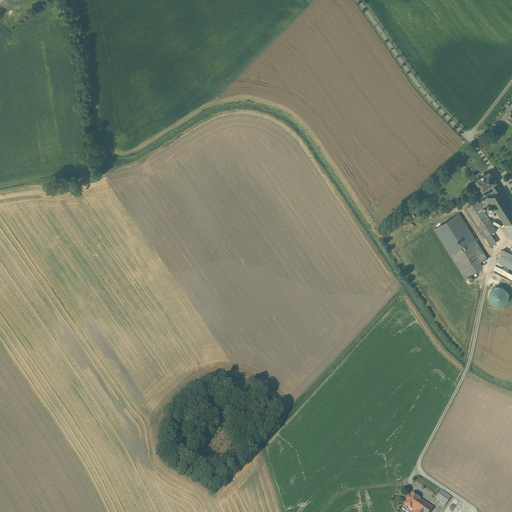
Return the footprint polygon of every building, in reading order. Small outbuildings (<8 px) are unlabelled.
[(490,186),(494,192),(500,189),(495,181),(496,180),(494,175),(492,176),(489,171),(485,174),(485,173),(478,177),(479,178),(475,180),(478,185),(478,186),(480,187),(482,191),(490,186)] [(511,219),(511,207),(500,189),(494,192),(487,197),(491,202),(505,224),(507,223),(511,219)] [(487,197),(479,202),(482,208),(491,202),(487,197)] [(482,208),(479,202),(477,200),(466,207),(485,237),(490,234),(496,230),(482,208)] [(459,213),(434,229),(450,254),(475,239),(459,213)] [(490,234),(485,237),(491,246),(496,243),(490,234)] [(475,239),(450,254),(464,277),(478,269),(477,267),(481,264),(479,261),(486,257),(475,239)] [(511,268),(511,254),(503,249),(497,261),(511,269),(511,268)] [(493,305),(496,306),(499,306),(502,306),(505,304),(507,302),(508,299),(508,296),(508,293),(506,290),(504,288),(501,287),(498,286),(495,286),(493,288),(490,290),(489,292),(488,295),(488,298),(489,301),(491,303),(493,305)] [(441,490),(436,498),(446,504),(451,496),(441,490)] [(401,509),(405,511),(408,508),(412,511),(420,499),(412,494),(401,509)] [(420,499),(412,511),(413,511),(431,511),(434,509),(420,499)]
